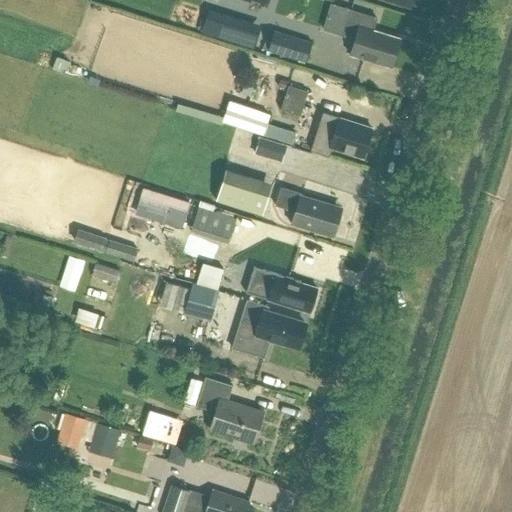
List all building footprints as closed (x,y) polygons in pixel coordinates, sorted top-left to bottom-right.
[(355,39),(350,54),(392,67),(401,39),(373,30),(377,18),(351,10),(343,35),(355,39)] [(207,16),(203,31),(256,48),(261,32),(207,16)] [(267,50),(306,62),(313,42),(274,30),(267,50)] [(300,115),(307,91),(286,85),(279,109),(300,115)] [(262,135),(268,115),(228,101),(221,121),(262,135)] [(323,113),(311,151),(329,156),(331,148),(363,158),(372,128),(323,113)] [(273,143),(259,138),(255,153),(268,157),(273,143)] [(219,198),(266,214),(277,183),(231,166),(219,198)] [(333,238),(342,209),(301,195),(302,194),(282,187),(276,206),(295,212),(291,224),(333,238)] [(145,188),(140,204),(168,213),(165,223),(184,229),(192,203),(145,188)] [(228,238),(235,216),(198,205),(192,227),(228,238)] [(112,240),(108,253),(136,262),(140,249),(112,240)] [(149,250),(144,265),(173,275),(178,260),(149,250)] [(92,273),(94,274),(115,280),(117,270),(97,264),(95,264),(92,273)] [(221,270),(201,264),(194,284),(215,291),(221,270)] [(309,311),(316,288),(299,283),(300,281),(276,273),(268,298),(309,311)] [(207,319),(216,291),(215,291),(194,284),(191,283),(183,312),(207,319)] [(99,314),(82,309),(79,319),(78,322),(95,327),(99,314)] [(305,326),(264,312),(261,323),(243,317),(232,347),(263,357),(270,338),(298,347),(305,326)] [(99,315),(95,327),(103,329),(107,318),(99,315)] [(253,441),(262,412),(227,402),(232,386),(205,378),(197,406),(216,412),(212,429),(253,441)] [(158,439),(160,430),(165,416),(148,410),(140,433),(158,439)] [(67,415),(62,431),(81,437),(86,421),(67,415)] [(101,425),(96,441),(114,447),(120,431),(101,425)] [(140,437),(138,446),(151,450),(154,441),(140,437)] [(189,493),(170,487),(162,511),(183,511),(184,511),(185,511),(252,511),(253,510),(246,508),(247,503),(211,491),(209,499),(189,492),(189,493)]
